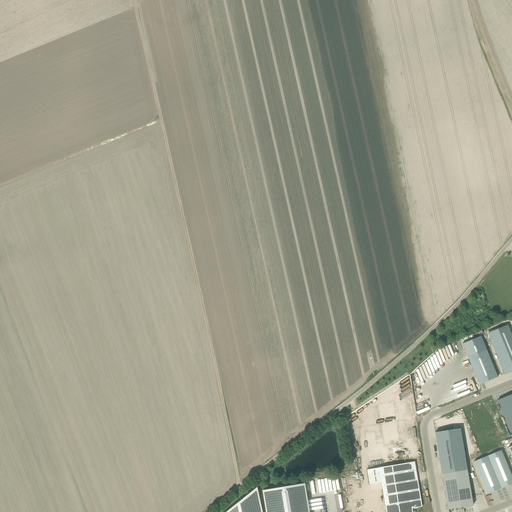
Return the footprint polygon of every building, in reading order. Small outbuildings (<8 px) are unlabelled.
[(487,334),(504,375),(511,371),(511,337),(507,325),(487,334)] [(455,357),(450,345),(444,347),(441,348),(446,360),(455,357)] [(498,377),(486,350),(468,357),(479,385),(498,377)] [(403,458),(418,456),(408,389),(399,390),(398,387),(391,388),(392,393),(384,394),(385,397),(376,398),(377,406),(361,409),(367,448),(364,449),(366,461),(370,461),(370,463),(398,459),(397,456),(403,455),(403,458)] [(511,431),(511,394),(498,400),(511,432),(511,431)] [(511,476),(501,450),(474,462),(487,494),(511,483),(511,476)] [(386,511),(412,511),(412,509),(422,507),(421,503),(424,503),(418,461),(379,468),(379,469),(374,470),(374,469),(357,471),(358,480),(375,477),(375,476),(380,475),(386,511)] [(442,474),(448,510),(473,506),(467,470),(442,474)] [(309,511),(305,484),(263,490),(266,511),(309,511)] [(262,511),(257,487),(226,511),(262,511)]
